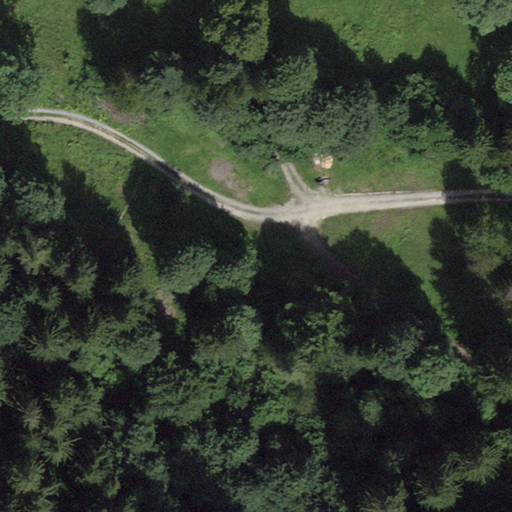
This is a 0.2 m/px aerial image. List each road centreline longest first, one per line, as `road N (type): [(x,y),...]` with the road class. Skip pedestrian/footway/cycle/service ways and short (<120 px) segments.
road 1 (track): [(0,116),(42,114),(118,139),(180,190),(240,216),(301,212)]
road 2 (track): [(511,390),(339,287),(301,212)]
road 3 (track): [(301,212),(209,0)]
road 4 (track): [(301,212),(484,196),(511,204)]
